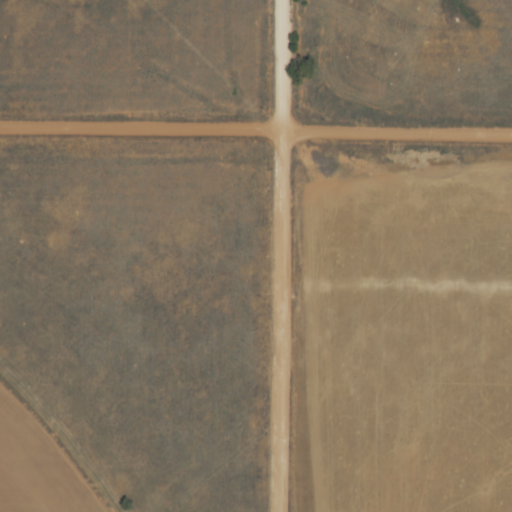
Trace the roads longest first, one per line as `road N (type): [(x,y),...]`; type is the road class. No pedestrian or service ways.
road 1 (residential): [(0,131),(511,138)]
road 2 (residential): [(285,133),(284,511)]
road 3 (residential): [(285,133),(285,0)]
